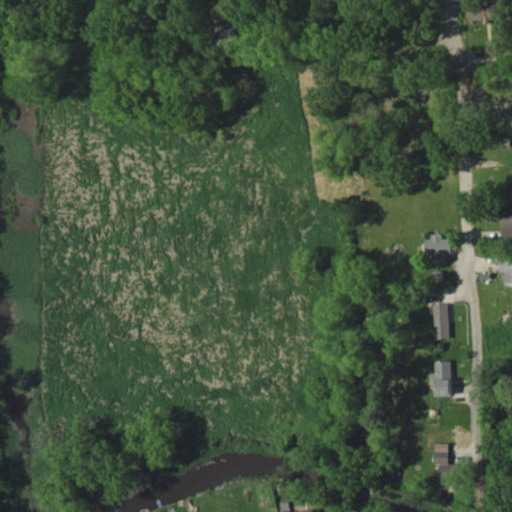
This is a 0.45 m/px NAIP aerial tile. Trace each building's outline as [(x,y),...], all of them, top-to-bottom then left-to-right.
[(468,21),(489,20),(489,18),(498,18),(498,3),(467,4),(468,21)] [(237,41),(236,22),(217,22),(218,42),(237,41)] [(511,208),(503,208),(504,236),(511,235),(511,208)] [(452,254),(452,238),(443,238),(443,235),(425,236),(426,255),(452,254)] [(505,284),(511,284),(511,258),(500,259),(500,271),(506,271),(505,284)] [(435,303),(436,338),(450,338),(449,302),(435,303)] [(438,395),(453,395),(452,360),(437,361),(438,395)] [(451,442),(437,442),(436,464),(442,464),(441,485),(466,486),(467,464),(451,463),(451,442)] [(280,503),(281,511),(313,511),(313,508),(291,511),(290,511),(289,501),(280,503)]
